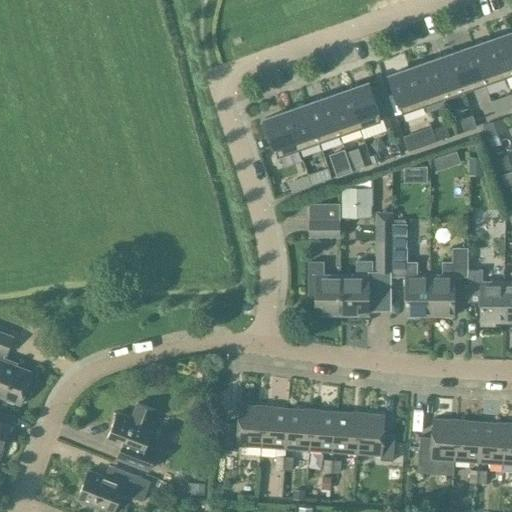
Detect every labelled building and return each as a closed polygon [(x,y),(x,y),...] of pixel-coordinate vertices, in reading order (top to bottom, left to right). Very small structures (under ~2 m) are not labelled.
[(511,73),(511,32),(492,39),(505,76),(511,73)] [(505,76),(492,39),(472,46),(484,83),(505,76)] [(484,83),(472,46),(451,53),(464,90),(484,83)] [(464,90),(451,53),(431,61),(443,97),(464,90)] [(444,97),(443,97),(431,61),(410,68),(423,104),(444,97)] [(423,104),(410,68),(395,73),(391,74),(392,78),(388,79),(393,92),(397,90),(403,104),(405,110),(423,104)] [(378,112),(368,83),(347,90),(360,126),(381,119),(379,113),(378,112)] [(379,113),(386,110),(376,84),(370,87),(378,112),(379,113)] [(360,126),(347,90),(326,97),(339,134),(360,126)] [(339,134),(326,97),(306,104),(319,141),(339,134)] [(495,113),(508,109),(504,97),(491,102),(495,113)] [(319,141),(306,104),(286,111),(299,148),(319,141)] [(299,148),(286,111),(264,119),(265,122),(260,124),(265,137),(270,135),(275,149),(277,155),(299,148)] [(477,128),(474,120),(473,115),(460,119),(464,132),(477,128)] [(483,125),(487,137),(497,133),(507,130),(503,118),(483,125)] [(437,141),(448,137),(444,126),(433,130),(437,141)] [(422,147),(417,133),(403,137),(408,152),(422,147)] [(445,155),(434,159),(438,170),(449,166),(445,155)] [(500,173),(511,169),(507,155),(495,159),(500,173)] [(337,176),(352,171),(347,159),(333,164),(337,176)] [(506,186),(511,183),(511,170),(502,174),(506,186)] [(311,185),(324,181),(320,171),(308,175),(311,185)] [(307,176),(296,180),(299,190),(311,186),(307,176)] [(372,205),(372,187),(341,188),(342,205),(372,205)] [(340,218),(309,217),(309,236),(340,236),(340,218)] [(392,271),(392,223),(392,219),(376,219),(376,223),(375,271),(378,271),(391,271),(392,271)] [(392,271),(392,276),(407,276),(407,315),(431,315),(431,275),(418,275),(418,262),(408,262),(408,248),(406,248),(406,241),(407,224),(392,223),(392,271)] [(469,277),(469,270),(469,248),(454,248),(454,262),(444,262),(444,275),(431,275),(431,315),(455,315),(455,276),(469,277)] [(343,315),(369,315),(369,276),(373,276),(374,261),(358,261),(358,276),(343,276),(343,315)] [(310,262),(310,290),(317,291),(317,315),(343,315),(343,276),(325,276),(325,262),(310,262)] [(469,270),(469,277),(469,302),(482,302),(482,325),(495,325),(495,322),(505,322),(505,304),(505,282),(483,282),(483,270),(469,270)] [(0,394),(21,403),(33,371),(4,360),(14,336),(0,330),(0,394)] [(152,425),(157,409),(136,402),(131,417),(118,412),(107,440),(122,446),(118,457),(149,470),(157,450),(146,445),(154,426),(152,425)] [(226,448),(239,449),(239,445),(262,446),(265,407),(240,405),(239,423),(227,423),(226,448)] [(289,408),(265,407),(262,446),(286,448),(289,408)] [(313,410),(289,408),(286,448),(310,450),(313,410)] [(337,412),(313,410),(310,450),(334,452),(337,412)] [(361,414),(337,412),(334,452),(358,453),(361,414)] [(385,415),(361,414),(358,453),(381,455),(381,460),(394,461),(396,435),(384,434),(385,415)] [(419,463),(432,464),(433,459),(456,461),(459,421),(434,419),(433,438),(421,437),(419,463)] [(0,455),(12,425),(0,420),(0,455)] [(459,421),(456,461),(480,462),(483,422),(459,421)] [(506,424),(483,422),(480,462),(504,464),(506,424)] [(276,455),(276,467),(285,468),(285,456),(276,455)] [(294,456),(285,456),(285,468),(293,468),(294,456)] [(324,459),(324,471),(332,471),(333,460),(324,459)] [(341,460),(333,460),(332,471),(341,472),(341,460)] [(78,498),(113,511),(121,492),(143,501),(151,481),(115,467),(110,478),(89,470),(78,498)] [(469,469),(469,481),(477,482),(478,470),(469,469)] [(478,470),(477,482),(478,482),(486,482),(486,470),(479,470),(478,470)]
